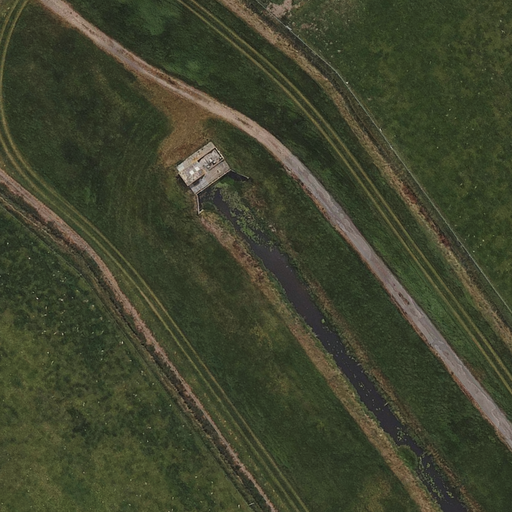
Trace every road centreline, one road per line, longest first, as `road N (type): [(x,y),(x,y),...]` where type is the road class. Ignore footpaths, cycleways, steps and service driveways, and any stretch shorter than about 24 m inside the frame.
road 1 (track): [(49,0),(287,158),(511,435)]
road 2 (track): [(511,382),(323,121),(183,0)]
road 3 (track): [(0,120),(6,143),(39,187),(142,284),(300,511)]
